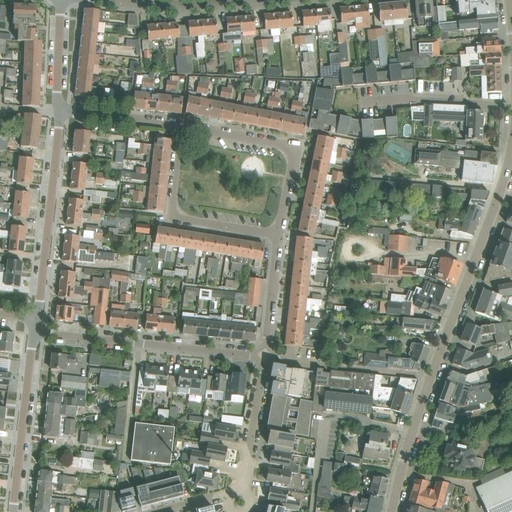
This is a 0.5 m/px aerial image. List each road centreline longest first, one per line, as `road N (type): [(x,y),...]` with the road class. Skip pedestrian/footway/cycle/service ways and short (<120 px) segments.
road 1 (tertiary): [(430,377),(511,145)]
road 2 (residential): [(265,357),(34,332)]
road 3 (residential): [(37,318),(59,127),(54,114)]
road 4 (residential): [(279,234),(175,216),(181,125)]
road 5 (residential): [(279,234),(288,148),(181,125)]
road 6 (residential): [(13,511),(34,332)]
road 7 (residential): [(430,377),(265,357)]
road 8 (residential): [(511,105),(354,101)]
road 9 (residential): [(101,0),(247,0)]
road 10 (tertiary): [(391,511),(430,377)]
road 11 (residential): [(265,357),(242,490)]
road 12 (residential): [(181,125),(54,114)]
road 13 (residential): [(265,357),(279,234)]
